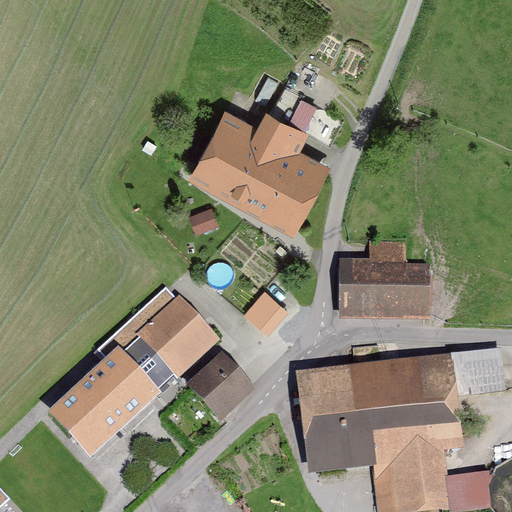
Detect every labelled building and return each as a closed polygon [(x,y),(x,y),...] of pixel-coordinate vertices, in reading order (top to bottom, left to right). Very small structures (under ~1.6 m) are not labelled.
[(295,103),(300,90),(282,82),(276,95),(295,103)] [(344,122),(302,99),(290,121),(332,144),(344,122)] [(290,219),(317,171),(286,154),(299,131),(270,115),(257,139),(221,119),(195,166),(290,219)] [(211,211),(191,218),(197,234),(216,226),(211,211)] [(345,271),(345,312),(425,312),(425,272),(405,272),(405,245),(372,245),(372,271),(345,271)] [(166,289),(105,346),(117,359),(54,417),(90,457),(142,409),(148,415),(153,410),(154,411),(156,410),(149,403),(155,397),(154,396),(213,342),(178,305),(179,304),(166,289)] [(265,295),(247,315),(268,334),(286,313),(265,295)] [(219,360),(192,385),(219,415),(247,390),(219,360)] [(370,381),(309,389),(318,461),(373,454),(380,511),(385,511),(443,505),(436,447),(457,444),(452,398),(503,392),(500,366),(395,378),(393,366),(368,369),(370,381)]
